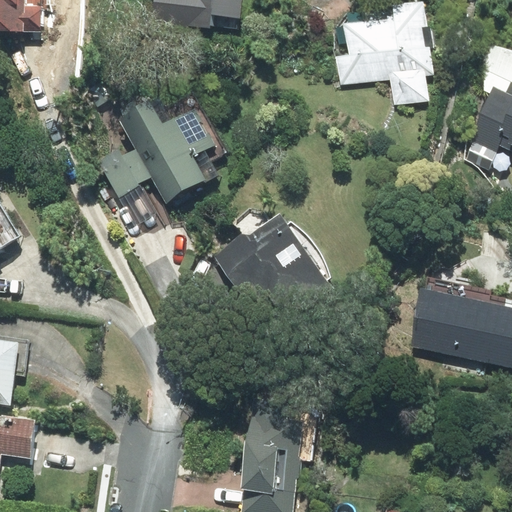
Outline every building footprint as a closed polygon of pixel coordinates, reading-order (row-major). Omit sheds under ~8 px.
[(0,0),(0,32),(45,33),(44,0),(0,0)] [(155,0),(153,21),(243,32),(247,0),(155,0)] [(395,19),(346,26),(350,55),(335,57),(339,87),(390,80),(394,105),(429,101),(426,76),(434,75),(424,0),(423,0),(392,4),(395,19)] [(471,139),(474,141),(466,160),(488,170),(501,146),(511,151),(511,82),(506,93),(493,87),(471,139)] [(148,103),(119,120),(135,148),(152,176),(167,201),(217,172),(211,162),(227,153),(199,105),(162,127),(148,103)] [(138,183),(152,176),(135,148),(122,155),(118,149),(98,160),(135,224),(155,213),(138,183)] [(0,249),(2,249),(0,247),(20,236),(0,204),(0,202),(0,201),(0,249)] [(240,234),(215,257),(226,276),(280,322),(334,288),(328,280),(331,278),(328,269),(324,261),(320,253),(315,246),(310,239),(304,232),(298,227),(291,222),(287,224),(280,214),(251,211),(234,224),(240,234)] [(511,368),(511,298),(427,282),(426,289),(422,289),(410,348),(511,368)] [(0,403),(10,405),(14,375),(25,377),(30,340),(0,335),(0,403)] [(247,490),(243,511),(290,511),(302,422),(280,419),(282,406),(256,403),(255,417),(250,416),(241,489),(247,490)] [(35,421),(0,416),(0,460),(1,454),(30,457),(35,421)]
